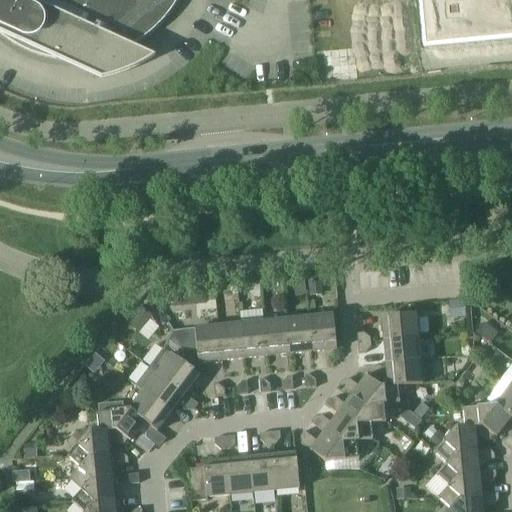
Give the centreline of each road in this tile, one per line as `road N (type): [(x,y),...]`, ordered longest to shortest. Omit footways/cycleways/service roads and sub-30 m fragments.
road 1 (tertiary): [(0,158),(119,172),(511,133)]
road 2 (residential): [(154,511),(150,472),(185,431),(301,419),(351,355),(350,300),(456,290)]
road 3 (unknown): [(349,0),(360,39),(511,40)]
